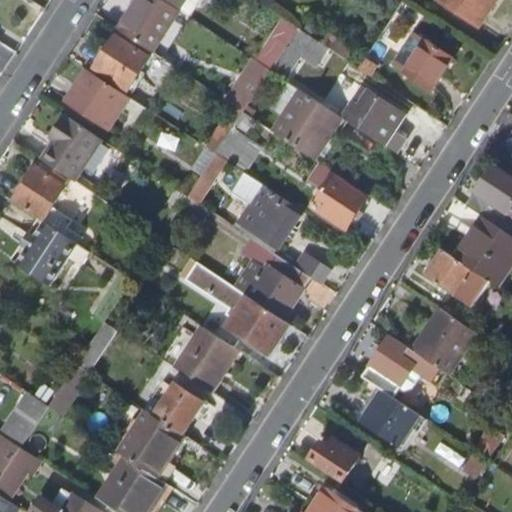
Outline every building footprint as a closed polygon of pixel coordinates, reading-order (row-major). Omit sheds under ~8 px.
[(152,52),(180,10),(164,0),(142,0),(122,31),(147,48),(152,52)] [(186,0),(164,0),(180,10),(186,0)] [(440,0),(440,1),(480,28),(498,0),(440,0)] [(92,63),(97,68),(94,74),(123,94),(128,87),(131,89),(151,58),(143,53),(147,48),(122,31),(115,27),(113,31),(117,34),(108,46),(104,44),(92,63)] [(300,30),(272,71),(287,81),(302,56),(318,67),(330,49),(319,42),(313,38),(300,30)] [(428,37),(406,72),(435,91),(457,55),(428,37)] [(0,73),(3,75),(18,52),(0,40),(0,73)] [(352,49),(346,59),(359,69),(366,58),(352,49)] [(255,60),(242,79),(250,84),(234,106),(236,107),(245,113),(272,71),(255,60)] [(68,102),(109,129),(130,98),(123,94),(94,74),(89,71),(68,102)] [(365,87),(356,102),(361,105),(370,90),(365,87)] [(356,102),(344,119),(355,126),(383,145),(404,113),(370,90),(361,105),(356,102)] [(304,92),(276,134),(297,147),(325,106),(304,92)] [(236,107),(225,124),(233,130),(237,125),(245,113),(236,107)] [(245,113),(237,125),(248,133),(255,120),(245,113)] [(336,114),(309,155),(327,167),(355,126),(344,119),(336,114)] [(70,118),(43,160),(76,182),(104,140),(70,118)] [(232,132),(221,151),(250,168),(261,149),(232,132)] [(217,155),(189,197),(202,205),(229,163),(217,155)] [(469,206),(484,216),(511,234),(511,178),(495,167),(469,206)] [(38,169),(17,202),(46,220),(67,189),(64,186),(68,180),(57,172),(52,178),(38,169)] [(334,177),(314,208),(348,231),(368,200),(334,177)] [(242,217),(253,225),(250,230),(279,248),(301,214),(299,212),(300,210),(263,185),(242,217)] [(180,211),(221,238),(231,224),(202,205),(189,197),(180,211)] [(511,234),(484,216),(457,258),(491,280),(499,286),(511,266),(511,234)] [(45,223),(18,263),(52,286),(79,245),(45,223)] [(428,276),(456,295),(457,294),(475,305),(491,280),(457,258),(445,250),(428,276)] [(250,296),(283,318),(303,288),(302,287),(309,276),(299,269),(275,253),(248,295),(250,296)] [(299,269),(309,276),(321,283),(329,269),(308,255),(299,269)] [(206,293),(240,305),(247,286),(196,268),(193,276),(210,283),(206,293)] [(228,328),(272,357),(293,324),(283,318),(250,296),(228,328)] [(443,308),(415,350),(443,369),(451,375),(480,332),(443,308)] [(79,364),(91,372),(120,331),(107,322),(93,343),(79,364)] [(204,327),(177,369),(215,394),(243,353),(204,327)] [(415,350),(391,335),(364,376),(385,390),(396,397),(408,379),(416,385),(423,376),(434,383),(443,369),(415,350)] [(158,416),(186,434),(206,403),(179,385),(158,416)] [(364,421),(399,444),(420,413),(396,397),(385,390),(364,421)] [(19,410),(40,424),(51,406),(31,393),(19,410)] [(509,431),(511,425),(511,414),(501,407),(492,420),(509,431)] [(149,409),(121,452),(129,458),(160,478),(188,435),(186,434),(158,416),(149,409)] [(19,410),(3,435),(24,448),(40,424),(19,410)] [(324,441),(315,457),(347,478),(371,441),(345,424),(331,445),(324,441)] [(480,447),(493,456),(507,435),(494,426),(480,447)] [(15,462),(24,448),(3,435),(0,432),(0,484),(4,478),(15,462)] [(24,448),(15,462),(27,470),(33,474),(42,460),(24,448)] [(129,458),(101,500),(119,511),(151,511),(170,485),(160,478),(129,458)] [(15,462),(4,478),(17,486),(27,470),(15,462)] [(0,484),(0,492),(11,500),(20,488),(17,486),(4,478),(0,484)] [(364,511),(327,487),(311,511),(364,511)] [(0,492),(0,511),(17,511),(21,507),(11,500),(0,492)] [(101,511),(75,495),(65,511),(44,497),(34,511),(101,511)]
